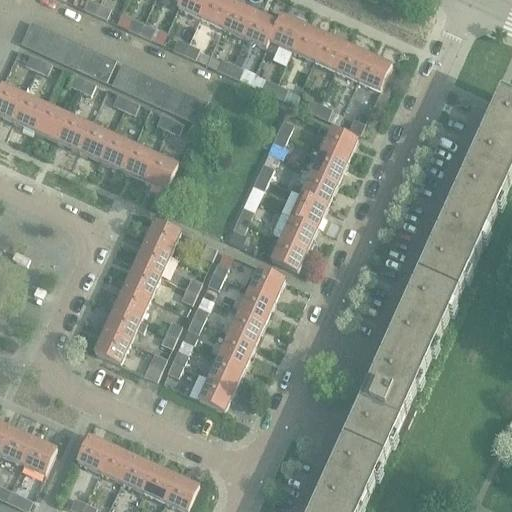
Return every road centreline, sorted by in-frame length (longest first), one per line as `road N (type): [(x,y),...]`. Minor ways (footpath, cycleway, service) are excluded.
road 1 (residential): [(249,475),(465,0)]
road 2 (residential): [(249,475),(57,386),(47,366),(50,346),(92,240),(73,220),(0,188)]
